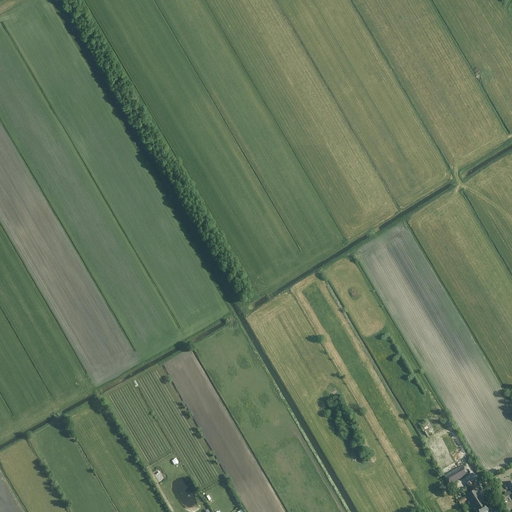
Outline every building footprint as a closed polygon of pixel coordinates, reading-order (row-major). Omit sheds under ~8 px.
[(452,460),(454,464),(462,460),(460,456),(452,460)] [(449,486),(469,475),(463,465),(443,476),(449,486)] [(467,484),(472,493),(466,497),(474,511),(490,511),(485,504),(486,504),(475,486),(477,485),(474,480),(467,484)] [(507,502),(503,495),(499,498),(503,505),(507,502)] [(465,497),(458,501),(461,506),(463,505),(462,503),(467,500),(465,497)]
